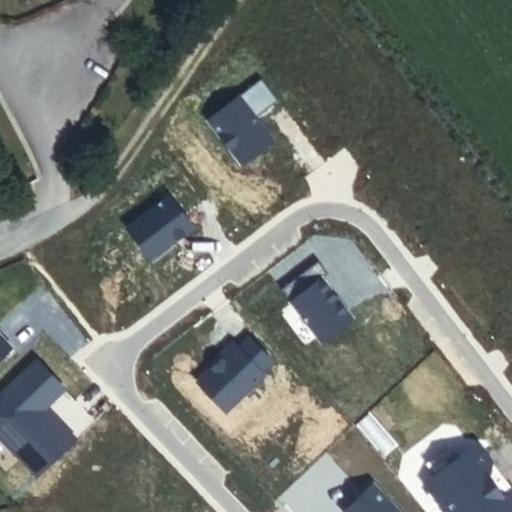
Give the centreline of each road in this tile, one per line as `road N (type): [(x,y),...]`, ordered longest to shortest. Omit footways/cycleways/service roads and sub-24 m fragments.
road 1 (residential): [(511,403),(344,181),(109,366),(248,511)]
road 2 (track): [(59,219),(113,177),(230,0)]
road 3 (residential): [(13,95),(50,158),(59,219),(0,255)]
road 4 (residential): [(13,95),(109,0)]
